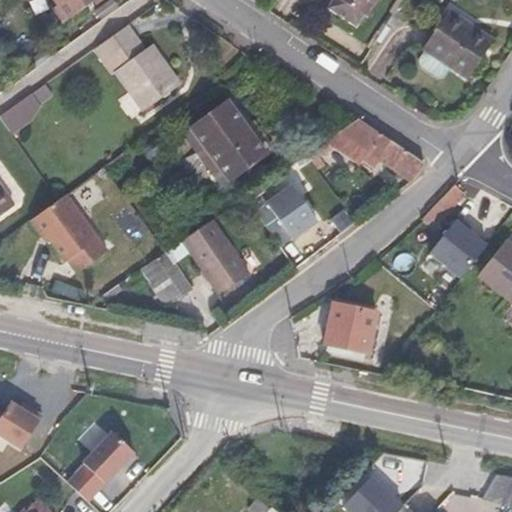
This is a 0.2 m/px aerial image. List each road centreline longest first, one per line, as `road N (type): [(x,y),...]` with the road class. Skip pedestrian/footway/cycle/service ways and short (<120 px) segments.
road 1 (residential): [(461,158),(244,342),(234,381)]
road 2 (residential): [(215,0),(461,158)]
road 3 (primary): [(511,439),(234,381)]
road 4 (primary): [(234,381),(0,329)]
road 5 (unclassified): [(139,511),(223,425),(234,381)]
